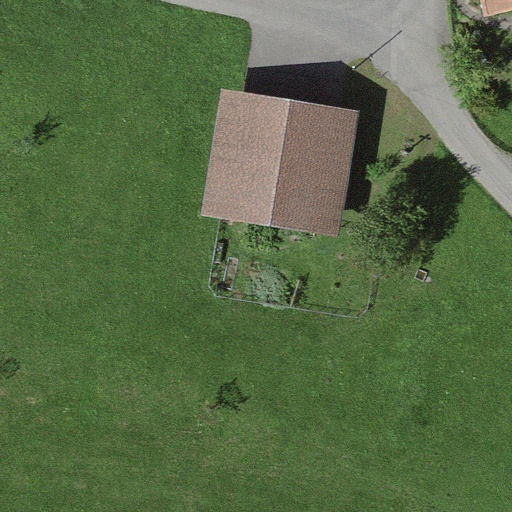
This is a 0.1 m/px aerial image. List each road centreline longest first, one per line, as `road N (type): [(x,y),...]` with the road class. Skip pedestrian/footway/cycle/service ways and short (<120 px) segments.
road 1 (residential): [(436,79),(352,12),(305,0)]
road 2 (unclassified): [(511,186),(461,132),(436,79)]
